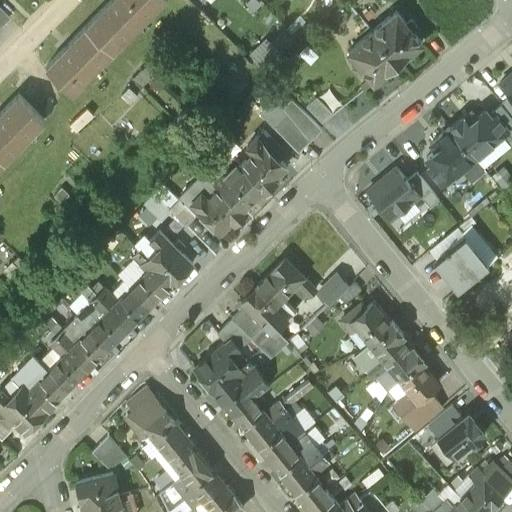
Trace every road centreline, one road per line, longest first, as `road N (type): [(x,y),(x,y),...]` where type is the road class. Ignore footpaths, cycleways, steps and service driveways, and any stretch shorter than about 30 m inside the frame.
road 1 (residential): [(327,176),(511,405)]
road 2 (residential): [(155,356),(327,176)]
road 3 (residential): [(327,176),(511,20)]
road 4 (residential): [(155,356),(286,511)]
road 5 (residential): [(52,459),(155,356)]
road 6 (residential): [(86,0),(0,89)]
